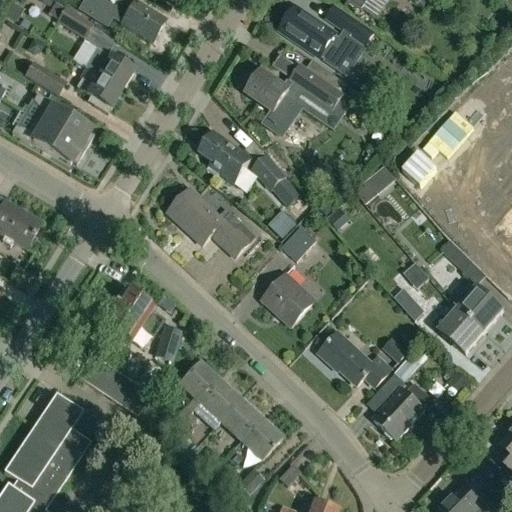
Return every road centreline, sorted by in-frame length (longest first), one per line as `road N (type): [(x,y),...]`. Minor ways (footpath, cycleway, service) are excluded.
road 1 (residential): [(385,505),(336,438),(103,218)]
road 2 (residential): [(244,0),(103,218)]
road 3 (residential): [(385,505),(511,359)]
road 4 (residential): [(103,218),(0,380)]
